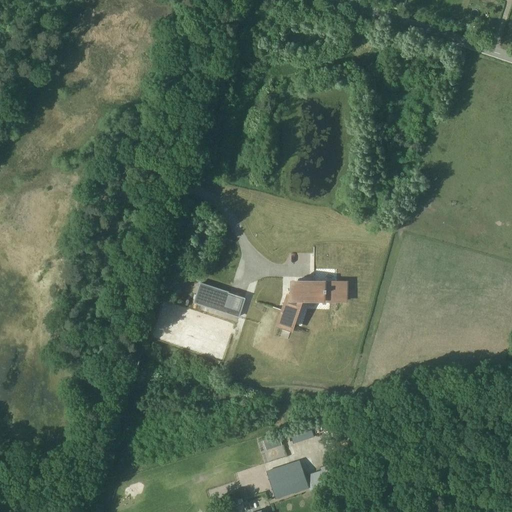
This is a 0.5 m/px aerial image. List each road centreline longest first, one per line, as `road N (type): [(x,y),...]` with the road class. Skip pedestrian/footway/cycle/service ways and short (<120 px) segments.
road 1 (track): [(87,511),(248,0)]
road 2 (tertiary): [(511,59),(331,0)]
road 3 (unknown): [(222,511),(222,484),(312,446)]
